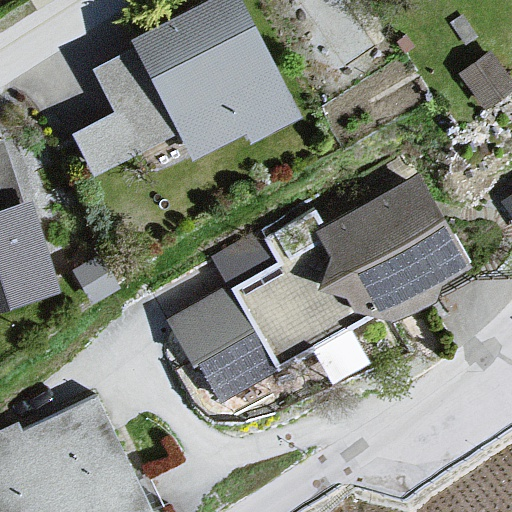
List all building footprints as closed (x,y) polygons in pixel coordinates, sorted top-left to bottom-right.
[(241,0),(212,0),(134,39),(137,47),(93,69),(114,112),(72,133),(95,177),(181,134),(193,159),(244,134),(248,143),(300,117),(241,0)] [(511,83),(491,53),(464,72),(488,107),(511,90),(511,83)] [(0,140),(0,215),(27,207),(5,139),(0,140)] [(417,177),(173,316),(224,405),(468,265),(417,177)] [(0,309),(62,290),(35,204),(27,207),(0,215),(0,309)] [(263,223),(214,244),(228,276),(276,255),(263,223)] [(99,258),(74,273),(90,300),(115,285),(99,258)] [(0,429),(0,511),(152,511),(99,397),(22,432),(17,422),(0,429)]
